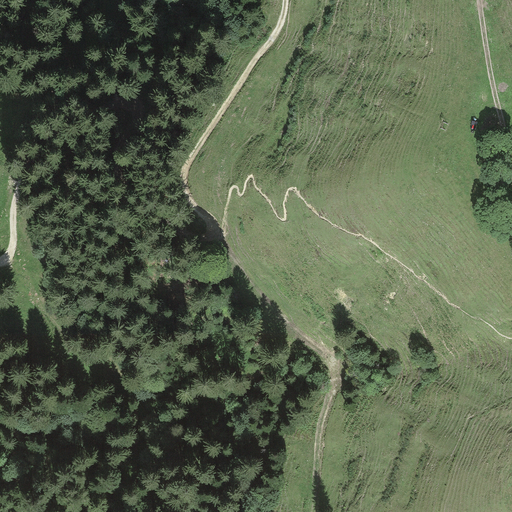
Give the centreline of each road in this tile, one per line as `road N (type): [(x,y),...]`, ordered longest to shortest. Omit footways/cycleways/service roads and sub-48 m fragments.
road 1 (track): [(0,261),(12,246),(16,193),(39,151),(68,125),(126,102),(138,116),(118,154),(119,176),(176,231),(208,239),(212,224),(190,200),(185,170),(274,36),(285,0)]
road 2 (track): [(211,236),(282,323),(333,365),(309,511)]
road 3 (track): [(3,260),(78,355),(149,412),(147,453),(117,511)]
road 4 (track): [(479,0),(511,208)]
